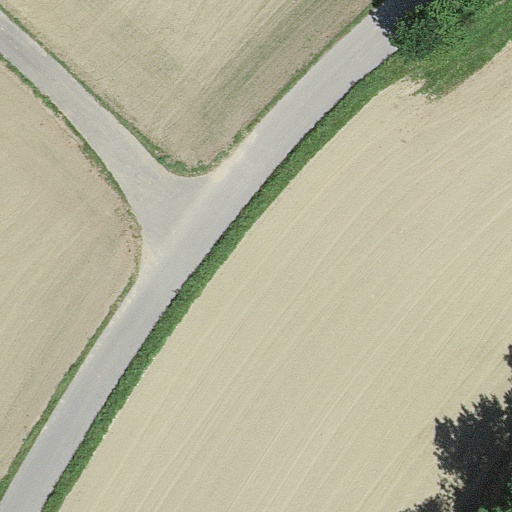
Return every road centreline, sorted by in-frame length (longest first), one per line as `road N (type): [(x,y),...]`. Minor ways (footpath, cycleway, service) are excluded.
road 1 (residential): [(12,511),(186,227)]
road 2 (residential): [(186,227),(317,88),(417,0)]
road 3 (unclassified): [(0,36),(186,227)]
